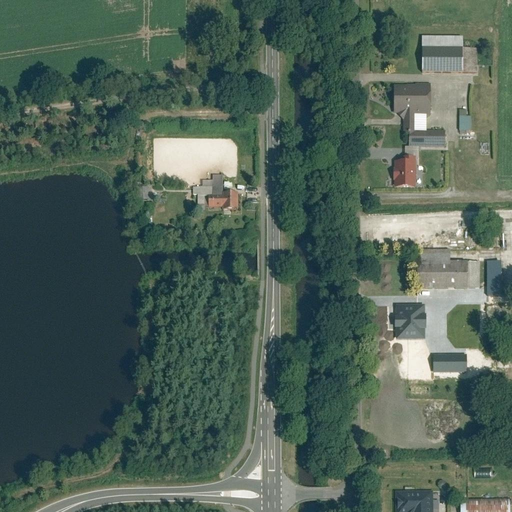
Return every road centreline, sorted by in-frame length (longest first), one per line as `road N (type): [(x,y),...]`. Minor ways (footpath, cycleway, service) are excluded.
road 1 (unclassified): [(357,511),(354,0)]
road 2 (tertiary): [(271,436),(271,0)]
road 3 (trunk): [(74,511),(116,500),(271,508)]
road 4 (trunk): [(224,487),(111,492),(43,511)]
road 5 (track): [(130,102),(0,117)]
